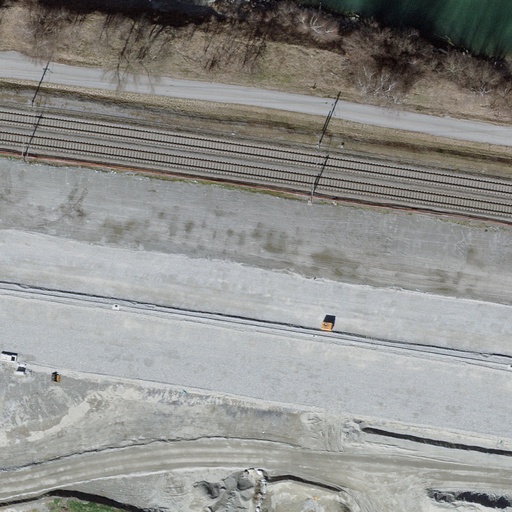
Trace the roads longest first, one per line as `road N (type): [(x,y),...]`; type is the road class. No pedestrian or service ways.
road 1 (motorway): [(0,319),(511,400)]
road 2 (motorway): [(511,326),(0,252)]
